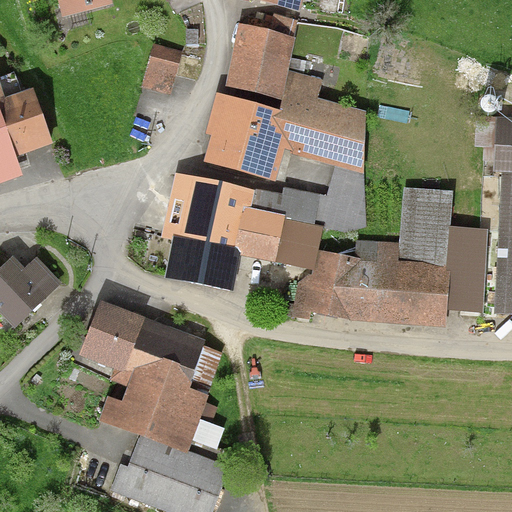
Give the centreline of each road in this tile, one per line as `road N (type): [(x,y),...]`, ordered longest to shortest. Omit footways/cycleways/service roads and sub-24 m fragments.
road 1 (unclassified): [(106,279),(300,333),(511,351)]
road 2 (residential): [(133,190),(186,125),(211,78),(211,0)]
road 3 (residential): [(0,382),(106,279)]
road 4 (tertiary): [(0,211),(133,190)]
